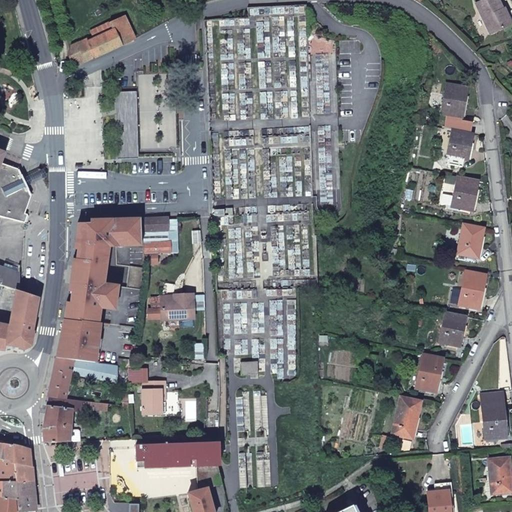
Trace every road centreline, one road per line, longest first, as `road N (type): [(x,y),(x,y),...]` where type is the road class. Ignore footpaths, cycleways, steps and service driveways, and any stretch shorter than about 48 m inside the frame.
road 1 (residential): [(396,0),(438,21),(481,68),(508,301)]
road 2 (residential): [(51,86),(205,13),(256,0)]
road 3 (secondary): [(34,364),(58,251),(56,149)]
road 4 (residential): [(508,301),(437,431),(439,450)]
